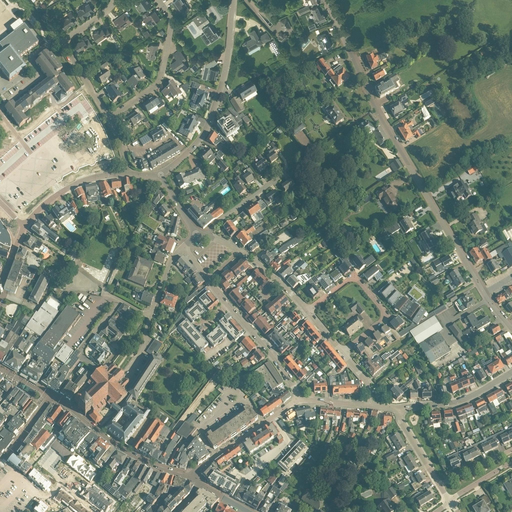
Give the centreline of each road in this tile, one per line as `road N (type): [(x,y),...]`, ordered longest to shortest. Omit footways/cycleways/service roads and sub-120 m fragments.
road 1 (residential): [(511,328),(375,108),(327,0)]
road 2 (residential): [(0,466),(52,398),(134,457),(191,478)]
road 3 (residential): [(160,175),(189,150),(213,111),(233,0)]
road 4 (residential): [(342,352),(383,311),(353,278),(308,311)]
road 5 (residential): [(206,280),(273,357),(297,401)]
road 6 (residential): [(109,118),(158,83),(169,17),(161,0)]
road 7 (residential): [(399,408),(470,397),(511,372)]
